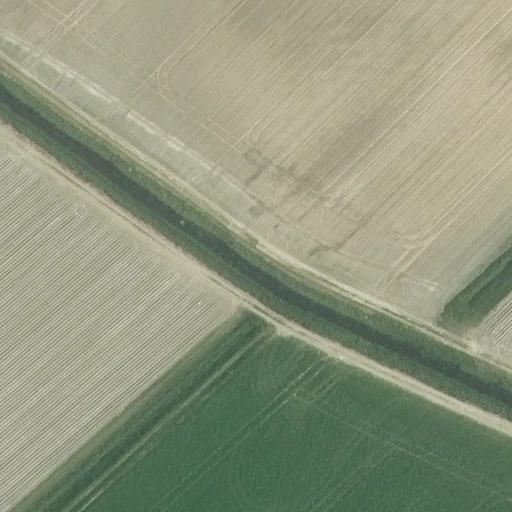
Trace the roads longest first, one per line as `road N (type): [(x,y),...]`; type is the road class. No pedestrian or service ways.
road 1 (track): [(511,373),(289,271),(0,66)]
road 2 (track): [(0,130),(263,310),(511,428)]
